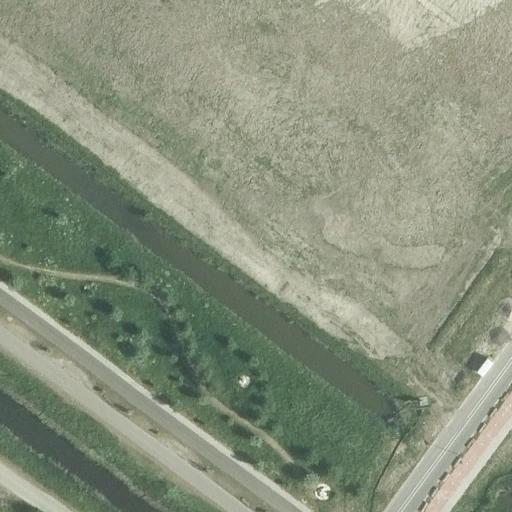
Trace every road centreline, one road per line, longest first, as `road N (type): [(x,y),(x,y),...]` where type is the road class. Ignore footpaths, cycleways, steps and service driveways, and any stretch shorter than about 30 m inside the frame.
road 1 (tertiary): [(238,511),(0,335)]
road 2 (unclassified): [(511,359),(399,511)]
